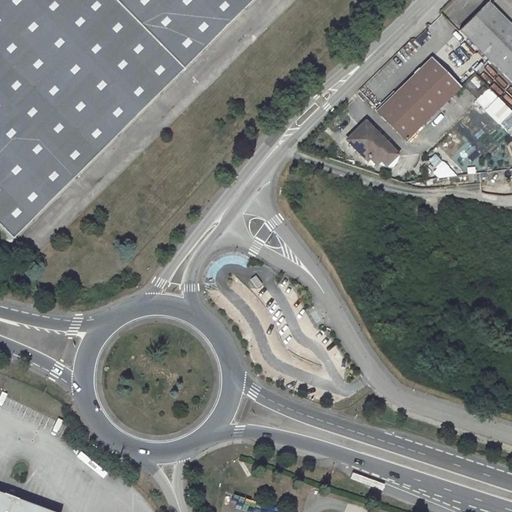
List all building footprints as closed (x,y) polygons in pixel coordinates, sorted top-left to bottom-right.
[(0,0),(0,227),(11,239),(13,239),(252,0),(0,0)] [(511,27),(487,3),(460,31),(511,83),(511,27)] [(460,88),(430,59),(376,112),(406,141),(460,88)] [(489,88),(474,74),(462,85),(477,99),(489,88)] [(498,97),(492,103),(495,106),(501,100),(498,97)] [(376,164),(380,159),(386,165),(396,154),(397,154),(365,123),(347,140),(367,160),(369,158),(376,164)] [(380,159),(376,164),(387,169),(392,167),(395,163),(398,156),(396,154),(386,165),(380,159)] [(262,284),(255,275),(249,279),(256,289),(262,284)] [(0,511),(35,511),(17,505),(19,499),(4,494),(2,499),(0,498),(0,511)] [(17,505),(35,511),(53,511),(19,499),(17,505)]
